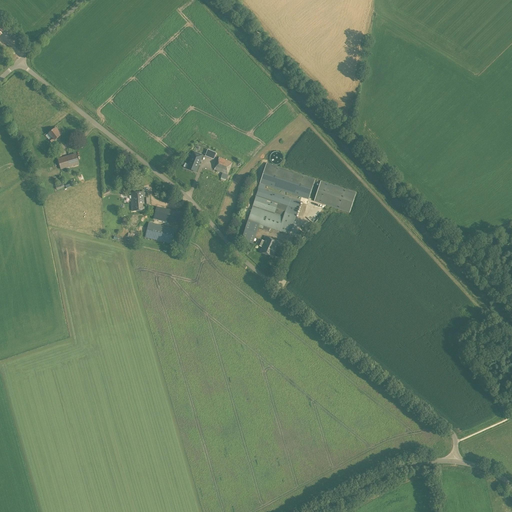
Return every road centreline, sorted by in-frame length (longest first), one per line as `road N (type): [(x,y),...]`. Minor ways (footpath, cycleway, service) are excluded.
road 1 (unclassified): [(454,461),(446,426),(254,270),(163,175),(18,61)]
road 2 (track): [(511,307),(224,0)]
road 3 (unclassified): [(318,511),(402,468),(454,461)]
